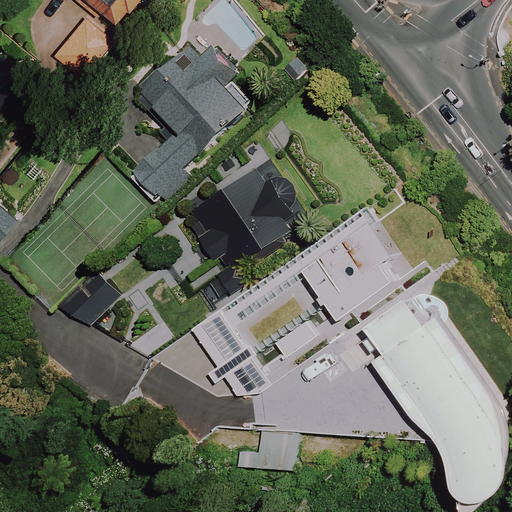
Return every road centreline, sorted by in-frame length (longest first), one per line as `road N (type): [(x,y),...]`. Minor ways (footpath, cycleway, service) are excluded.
road 1 (secondary): [(411,61),(511,181)]
road 2 (residential): [(0,296),(25,320),(121,374)]
